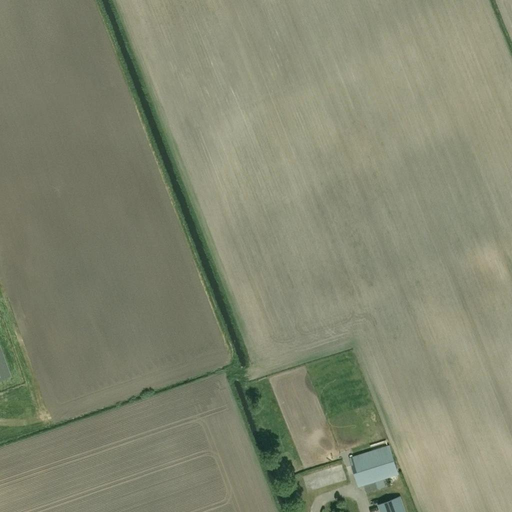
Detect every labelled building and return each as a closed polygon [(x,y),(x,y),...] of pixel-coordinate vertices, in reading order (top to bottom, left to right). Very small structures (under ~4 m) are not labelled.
[(0,348),(0,379),(10,376),(0,348)] [(389,446),(350,458),(358,486),(398,474),(389,446)] [(335,468),(330,470),(334,481),(340,479),(335,468)] [(322,475),(327,484),(333,481),(329,472),(322,475)] [(404,511),(399,497),(378,505),(380,511),(404,511)]
